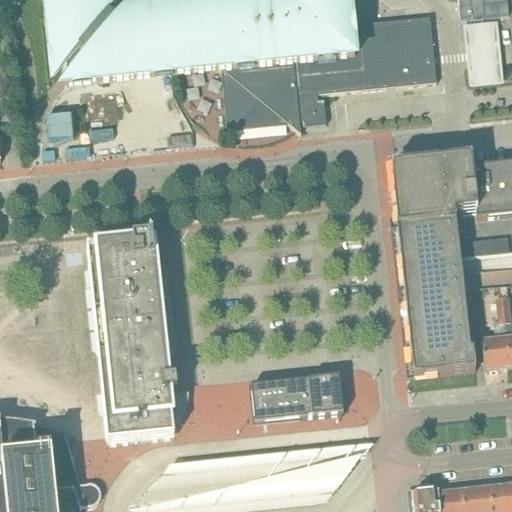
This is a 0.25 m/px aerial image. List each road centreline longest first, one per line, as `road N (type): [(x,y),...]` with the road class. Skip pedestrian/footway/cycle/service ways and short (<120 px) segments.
road 1 (residential): [(0,192),(359,154)]
road 2 (residential): [(389,422),(359,154)]
road 3 (residential): [(511,138),(359,154)]
road 4 (residential): [(387,467),(511,455)]
road 5 (residential): [(511,406),(389,422)]
